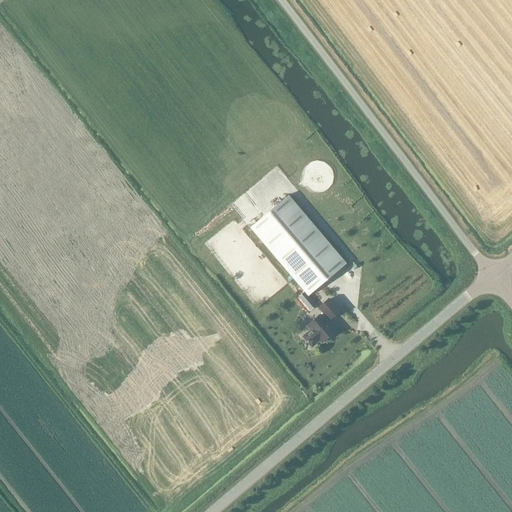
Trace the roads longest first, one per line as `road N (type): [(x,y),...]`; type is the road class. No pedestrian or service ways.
road 1 (tertiary): [(216,511),(492,275)]
road 2 (unclassified): [(492,275),(280,0)]
